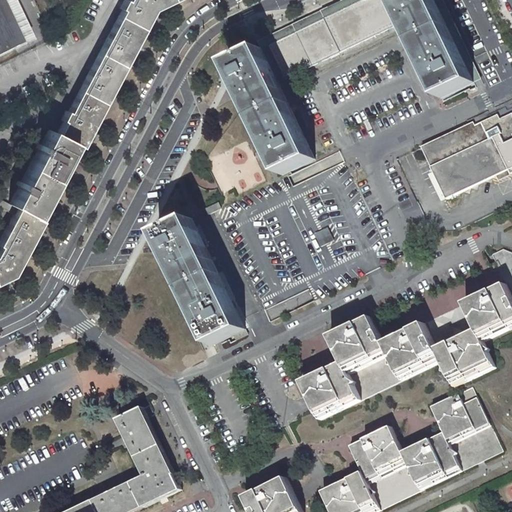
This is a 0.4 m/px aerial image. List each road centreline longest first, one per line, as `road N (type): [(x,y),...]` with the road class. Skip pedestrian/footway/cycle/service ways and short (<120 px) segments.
road 1 (residential): [(171,389),(418,269),(366,151),(511,85)]
road 2 (tertiary): [(56,305),(192,52),(219,26),(281,0)]
road 3 (tertiary): [(234,0),(180,40),(44,296)]
road 4 (residential): [(56,305),(171,389)]
road 5 (unknown): [(216,487),(297,453),(316,470),(299,492)]
road 6 (residential): [(171,389),(225,506)]
